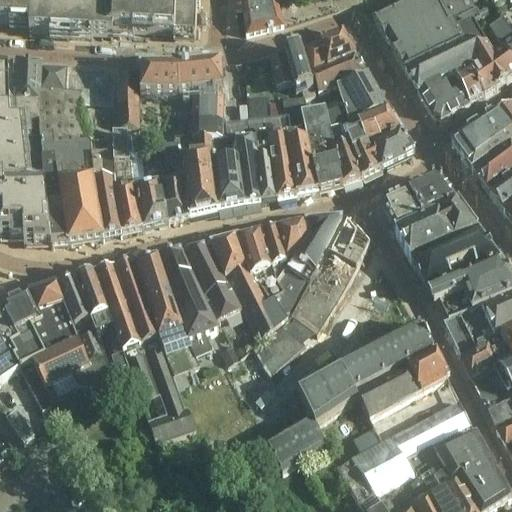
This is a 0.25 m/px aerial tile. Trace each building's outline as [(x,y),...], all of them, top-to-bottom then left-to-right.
[(0,0),(0,30),(30,32),(29,40),(99,43),(112,43),(112,39),(194,43),(196,0),(134,0),(134,7),(107,6),(107,8),(101,7),(94,7),(93,0),(0,0)] [(234,0),(235,14),(242,14),(246,41),(283,31),(275,0),(234,0)] [(403,0),(370,18),(404,77),(462,47),(454,34),(468,27),(472,32),(474,30),(473,27),(480,22),(468,0),(403,0)] [(511,0),(502,0),(491,10),(502,26),(511,39),(511,0)] [(503,57),(502,57),(511,70),(511,39),(502,26),(489,35),(503,57)] [(457,80),(467,75),(474,70),(471,63),(484,48),(474,30),(472,32),(468,27),(454,34),(462,47),(404,77),(405,79),(419,100),(420,101),(457,80)] [(344,39),(316,50),(327,70),(354,58),(344,39)] [(486,50),(484,48),(471,63),(474,70),(467,75),(482,105),(484,104),(511,84),(511,70),(502,57),(493,62),(487,50),(486,50)] [(306,54),(303,55),(312,78),(327,70),(316,50),(306,54)] [(303,55),(301,56),(301,55),(285,60),(293,89),(293,91),(299,106),(304,105),(315,103),(313,93),(316,93),(317,99),(319,98),(312,78),(303,55)] [(355,60),(354,58),(327,70),(312,78),(319,98),(337,94),(338,97),(341,95),(340,92),(366,79),(355,60)] [(277,94),(285,92),(293,89),(285,60),(269,64),(277,94)] [(22,71),(0,69),(0,122),(19,122),(18,107),(20,107),(22,71)] [(41,72),(22,71),(20,107),(18,107),(19,122),(40,121),(42,121),(41,72)] [(81,106),(84,106),(83,102),(83,98),(67,97),(66,74),(41,72),(42,121),(40,121),(41,136),(45,163),(54,162),(59,162),(68,252),(103,245),(95,192),(91,161),(94,161),(92,146),(90,146),(89,133),(85,132),(85,118),(81,118),(81,106)] [(140,102),(179,102),(192,101),(191,127),(222,125),(223,97),(222,72),(179,77),(140,78),(140,102)] [(66,73),(66,74),(67,97),(83,98),(82,74),(66,73)] [(115,76),(82,74),(83,98),(83,102),(84,106),(99,107),(115,108),(115,76)] [(469,112),(482,105),(467,75),(457,80),(460,85),(457,87),(469,112)] [(118,77),(118,134),(139,134),(138,77),(118,77)] [(387,116),(366,79),(340,92),(341,95),(338,97),(340,105),(336,107),(337,109),(338,108),(344,136),(387,116)] [(441,128),(469,112),(457,87),(460,85),(457,80),(420,101),(435,126),(441,128)] [(340,105),(338,97),(337,94),(319,98),(317,99),(316,93),(313,93),(315,103),(304,105),(306,118),(323,114),(325,114),(326,119),(339,116),(337,109),(336,107),(340,105)] [(250,128),(264,126),(284,123),(282,107),(269,108),(269,101),(248,103),(250,128)] [(299,106),(282,107),(284,123),(290,122),(293,139),(290,139),(301,202),(318,198),(318,199),(320,199),(309,136),(304,137),(301,120),(306,119),(306,118),(304,105),(299,106)] [(511,107),(496,119),(511,141),(511,107)] [(362,187),(363,186),(350,158),(340,138),(344,137),(344,136),(338,108),(337,109),(339,116),(326,119),(325,114),(323,114),(342,193),(362,187)] [(320,199),(342,193),(323,114),(306,118),(306,119),(301,120),(304,137),(309,136),(320,199)] [(388,117),(387,116),(344,136),(344,137),(340,138),(350,158),(367,150),(370,156),(372,155),(388,148),(387,145),(402,139),(388,117)] [(511,141),(496,119),(451,149),(473,178),(511,155),(511,141)] [(0,192),(18,192),(43,191),(41,164),(45,163),(41,136),(40,121),(19,122),(0,122),(0,192)] [(296,203),(301,202),(290,139),(293,139),(290,122),(284,123),(264,126),(266,142),(276,207),(296,202),(296,203)] [(167,170),(172,169),(174,182),(184,181),(189,225),(217,218),(219,218),(210,142),(221,141),(221,131),(222,125),(191,127),(191,143),(173,145),(174,151),(163,152),(167,170)] [(250,128),(248,128),(247,128),(247,135),(233,136),(245,212),(260,210),(252,154),(255,154),(253,144),(266,142),(264,126),(250,128)] [(247,128),(221,131),(221,141),(210,142),(219,218),(245,212),(233,136),(247,135),(247,128)] [(113,144),(92,146),(94,161),(91,161),(95,192),(103,245),(121,242),(123,241),(118,199),(114,169),(115,138),(113,138),(113,144)] [(127,138),(115,138),(114,169),(118,199),(123,241),(142,237),(128,179),(130,179),(130,169),(128,139),(127,139),(127,138)] [(134,139),(128,139),(130,169),(130,179),(128,179),(142,237),(166,231),(157,188),(144,191),(141,160),(136,157),(134,139)] [(412,158),(402,139),(387,145),(388,148),(372,155),(381,177),(411,164),(412,158)] [(260,210),(276,207),(266,142),(253,144),(255,154),(252,154),(260,210)] [(363,186),(381,177),(372,155),(370,156),(367,150),(350,158),(363,186)] [(511,155),(473,178),(489,199),(503,219),(511,212),(511,155)] [(52,252),(68,252),(59,162),(54,162),(57,174),(56,175),(58,188),(61,210),(50,210),(52,252)] [(159,187),(157,188),(166,231),(189,225),(184,181),(174,182),(159,185),(159,187)] [(434,186),(408,199),(422,227),(456,210),(438,186),(434,186)] [(50,210),(48,210),(46,190),(43,191),(18,192),(20,243),(23,243),(23,251),(50,250),(50,252),(52,252),(50,210)] [(0,244),(20,243),(18,192),(0,192),(0,244)] [(383,215),(395,240),(422,227),(408,199),(384,209),(383,215)] [(395,240),(411,268),(477,237),(457,210),(456,210),(422,227),(395,240)] [(511,212),(503,219),(511,230),(511,212)] [(315,284),(328,261),(323,258),(341,225),(303,229),(312,243),(293,268),(289,273),(309,288),(311,283),(315,284)] [(303,229),(276,236),(293,268),(312,243),(303,229)] [(276,236),(261,239),(279,286),(293,268),(276,236)] [(477,237),(411,268),(428,300),(476,278),(499,267),(477,237)] [(237,245),(249,279),(251,279),(269,308),(274,305),(287,326),(288,327),(291,323),(309,288),(289,273),(279,286),(261,239),(237,245)] [(237,245),(210,252),(226,285),(241,317),(258,350),(287,326),(274,305),(269,308),(251,279),(249,279),(237,245)] [(209,253),(182,259),(214,339),(219,337),(216,329),(241,317),(226,285),(224,286),(209,253)] [(212,357),(206,342),(214,339),(182,259),(158,265),(184,335),(196,364),(212,357)] [(199,371),(196,364),(184,335),(158,265),(134,271),(165,353),(176,382),(182,396),(190,391),(185,377),(199,371)] [(511,301),(511,285),(499,267),(476,278),(428,300),(434,311),(435,311),(444,331),(470,320),(511,301)] [(184,415),(180,401),(179,399),(182,396),(176,382),(165,353),(134,271),(116,275),(159,400),(160,400),(167,419),(147,427),(156,450),(195,436),(187,414),(184,415)] [(122,358),(141,408),(157,402),(156,401),(159,400),(116,275),(94,281),(113,332),(122,358)] [(97,339),(106,335),(115,360),(122,358),(113,332),(94,281),(75,286),(97,338),(97,339)] [(54,410),(52,405),(57,402),(77,392),(77,393),(96,395),(114,388),(96,339),(97,339),(97,338),(75,286),(58,291),(65,309),(64,310),(74,331),(89,325),(90,325),(93,332),(77,338),(89,369),(88,369),(77,345),(76,345),(61,310),(63,310),(55,291),(28,300),(41,327),(29,332),(43,361),(29,367),(45,395),(49,401),(54,410)] [(20,374),(42,417),(54,410),(49,401),(45,395),(29,367),(43,361),(29,332),(41,327),(28,300),(0,312),(0,314),(17,345),(8,350),(14,360),(11,362),(18,375),(19,374),(19,375),(20,374)] [(511,333),(511,301),(470,320),(444,331),(461,365),(487,352),(484,346),(511,333)] [(0,386),(18,375),(11,362),(14,360),(8,350),(17,345),(0,314),(0,386)] [(273,353),(289,374),(321,350),(305,329),(273,353)] [(511,368),(511,333),(484,346),(487,352),(497,372),(499,375),(511,368)] [(310,423),(265,450),(266,451),(273,464),(282,482),(305,468),(326,455),(327,455),(323,448),(317,435),(358,408),(353,402),(356,401),(432,361),(418,334),(297,397),(310,423)] [(461,365),(471,386),(497,372),(487,352),(461,365)] [(231,354),(218,360),(225,375),(238,366),(231,354)] [(356,401),(353,402),(358,408),(368,427),(445,387),(432,361),(356,401)] [(471,386),(489,420),(511,407),(511,368),(499,375),(497,372),(471,386)] [(511,407),(489,420),(490,420),(489,421),(495,437),(511,428),(511,407)] [(380,449),(355,463),(382,511),(435,511),(432,505),(431,504),(422,487),(421,485),(411,467),(436,453),(471,435),(470,433),(459,409),(386,447),(380,450),(380,449)] [(22,421),(41,443),(54,433),(35,410),(22,421)] [(17,419),(6,426),(23,451),(34,443),(17,419)] [(511,428),(495,437),(496,438),(506,453),(506,454),(511,451),(511,428)] [(471,435),(436,453),(446,472),(454,486),(458,484),(461,489),(474,511),(499,511),(511,505),(471,435)] [(436,453),(411,467),(421,485),(422,487),(436,478),(438,482),(447,498),(454,511),(474,511),(461,489),(458,484),(454,486),(446,472),(436,453)] [(338,473),(336,475),(349,496),(354,501),(359,511),(382,511),(355,463),(338,473)] [(436,478),(422,487),(431,504),(432,505),(435,511),(454,511),(447,498),(438,482),(436,478)]
